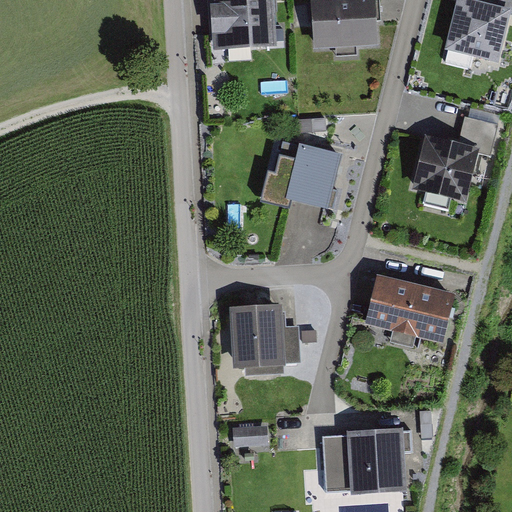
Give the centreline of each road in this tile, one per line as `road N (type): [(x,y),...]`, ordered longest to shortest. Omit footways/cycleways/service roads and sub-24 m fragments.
road 1 (residential): [(415,0),(349,260),(324,273),(190,282)]
road 2 (residential): [(173,0),(190,282)]
road 3 (residential): [(190,282),(203,511)]
road 4 (track): [(0,131),(64,106),(179,87)]
